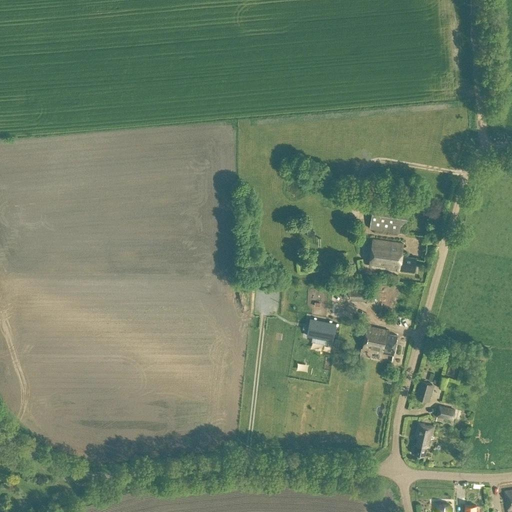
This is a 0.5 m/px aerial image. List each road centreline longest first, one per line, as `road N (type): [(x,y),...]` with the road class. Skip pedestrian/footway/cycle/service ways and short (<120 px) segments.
road 1 (residential): [(511,143),(485,146),(466,173),(403,394),(398,471)]
road 2 (unclassified): [(0,425),(42,458),(83,473),(296,462)]
road 3 (track): [(485,146),(473,0)]
